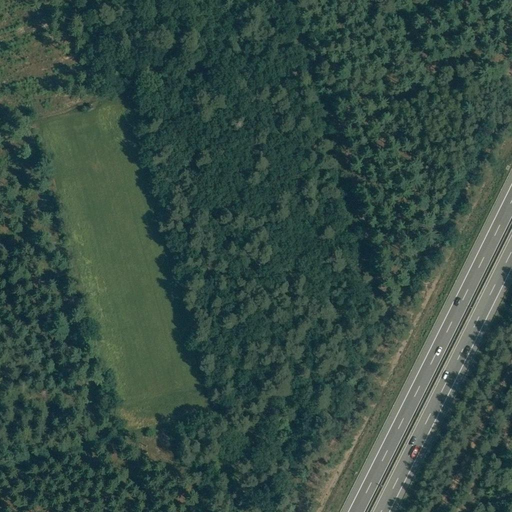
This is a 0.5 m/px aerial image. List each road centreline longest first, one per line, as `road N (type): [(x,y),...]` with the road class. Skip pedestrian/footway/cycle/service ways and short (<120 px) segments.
road 1 (motorway): [(511,199),(357,511)]
road 2 (motorway): [(381,511),(511,250)]
